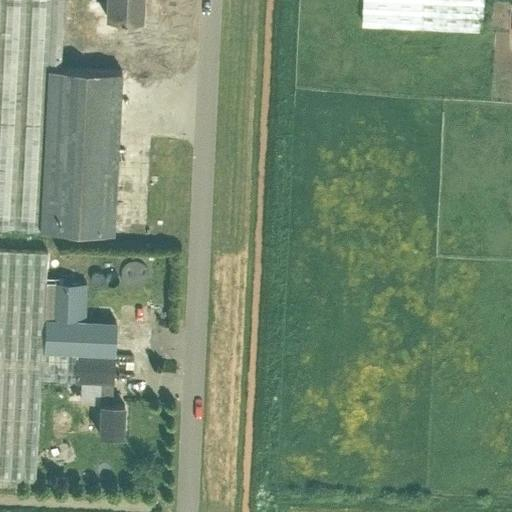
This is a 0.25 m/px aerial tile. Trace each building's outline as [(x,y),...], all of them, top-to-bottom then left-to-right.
[(60,66),(63,0),(0,0),(0,224),(39,226),(113,230),(121,69),(60,66)] [(141,0),(105,0),(105,15),(141,17),(141,0)] [(484,28),(484,0),(364,0),(363,21),(484,28)] [(76,352),(114,354),(115,319),(78,318),(80,282),(45,280),(47,249),(0,246),(0,476),(35,478),(40,377),(75,379),(76,352)] [(112,381),(114,354),(76,352),(75,379),(101,381),(100,402),(99,402),(98,433),(122,434),(124,403),(110,403),(112,381)]
